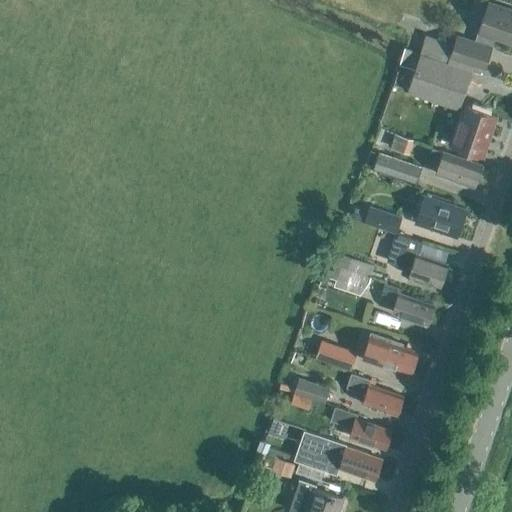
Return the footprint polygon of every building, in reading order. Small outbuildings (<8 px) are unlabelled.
[(511,10),(488,3),(474,42),(457,36),(450,55),(484,67),(494,37),(511,42),(511,10)] [(405,47),(399,62),(416,68),(421,54),(405,47)] [(416,68),(408,91),(457,108),(470,70),(421,54),(416,68)] [(483,156),(497,116),(466,105),(452,145),(483,156)] [(443,151),(432,148),(429,158),(439,162),(435,173),(473,186),(481,164),(443,151)] [(421,167),(392,157),(378,152),(373,167),(415,182),(421,167)] [(456,238),(466,209),(429,196),(419,225),(456,238)] [(400,232),(405,220),(374,209),(370,221),(400,232)] [(439,285),(447,264),(417,253),(421,242),(398,234),(390,259),(411,267),(409,275),(439,285)] [(333,251),(329,263),(370,277),(373,266),(333,251)] [(362,290),(368,282),(370,277),(329,263),(324,277),(335,281),(362,290)] [(426,323),(433,304),(399,293),(400,289),(385,283),(381,295),(396,300),(392,312),(426,323)] [(410,373),(417,351),(389,342),(390,339),(371,332),(361,359),(381,366),(382,363),(410,373)] [(357,352),(321,339),(314,358),(350,370),(357,352)] [(396,415),(403,395),(367,383),(368,379),(351,373),(346,387),(363,393),(360,403),(396,415)] [(329,388),(298,377),(294,390),(325,400),(329,388)] [(293,392),(290,401),(308,408),(312,398),(293,392)] [(385,448),(391,429),(356,417),(357,414),(335,406),(330,420),(352,427),(349,436),(385,448)] [(305,428),(294,458),(299,460),(319,468),(336,474),(338,467),(359,474),(364,476),(364,474),(375,478),(381,459),(366,454),(366,453),(346,446),(346,444),(328,437),(305,428)] [(299,460),(295,472),(315,479),(319,468),(299,460)] [(337,511),(342,498),(315,489),(316,484),(301,479),(291,509),(299,511),(337,511)]
